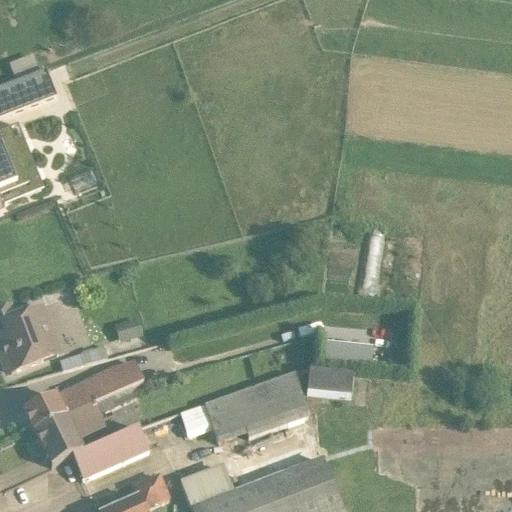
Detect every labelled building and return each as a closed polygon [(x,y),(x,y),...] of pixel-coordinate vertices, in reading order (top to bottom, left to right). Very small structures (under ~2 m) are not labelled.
[(14,87),(39,82),(35,65),(11,71),(14,87)] [(0,96),(0,122),(54,107),(47,83),(0,96)] [(21,209),(23,208),(0,166),(0,221),(1,221),(1,218),(21,209)] [(11,316),(0,321),(0,358),(10,383),(60,366),(41,317),(16,326),(11,316)] [(113,336),(118,354),(141,347),(136,329),(113,336)] [(323,353),(321,378),(369,383),(372,358),(323,353)] [(58,372),(61,382),(105,369),(101,356),(58,372)] [(111,378),(22,423),(32,444),(141,393),(132,374),(111,378)] [(307,382),(305,405),(349,409),(351,387),(314,383),(307,382)] [(293,385),(179,425),(187,450),(211,442),(216,458),(245,448),(247,452),(308,430),(293,385)] [(135,409),(131,399),(32,444),(49,478),(83,463),(78,451),(104,439),(98,426),(135,410),(135,409)] [(70,469),(80,492),(147,463),(137,440),(70,469)] [(337,511),(321,469),(232,503),(222,477),(178,494),(185,511),(337,511)] [(165,511),(168,511),(158,487),(131,498),(136,508),(128,511),(165,511)]
